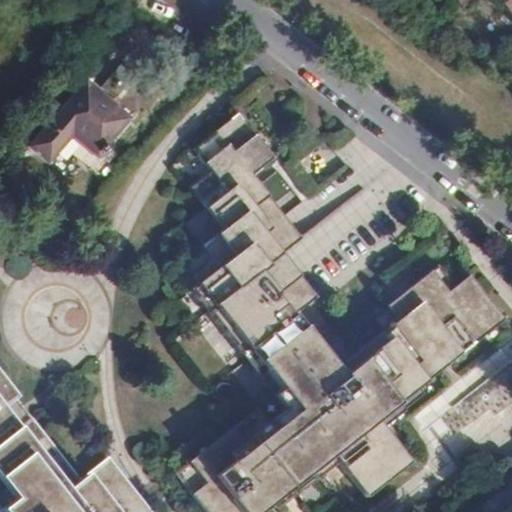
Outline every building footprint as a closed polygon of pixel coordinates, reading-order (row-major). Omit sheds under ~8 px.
[(511,0),(505,0),(502,3),(511,15),(511,0)] [(85,83),(29,147),(46,161),(70,135),(95,155),(125,118),(85,83)] [(332,109),(327,116),(341,126),(346,120),(332,109)] [(374,421),(438,373),(457,358),(499,323),(466,277),(451,287),(435,267),(385,306),(395,321),(354,353),(342,364),(339,365),(313,330),(305,336),(289,314),(311,298),(278,256),(300,240),(283,217),(258,185),(249,175),(271,159),(235,116),(192,149),(209,170),(186,189),(189,189),(204,209),(183,226),(200,247),(179,263),(195,285),(189,290),(281,410),(248,436),(239,425),(173,476),(202,511),(275,511),(294,497),(336,463),(364,500),(409,465),(389,439),(374,421)] [(0,511),(148,511),(139,500),(132,506),(99,464),(79,480),(0,381),(0,511)]
